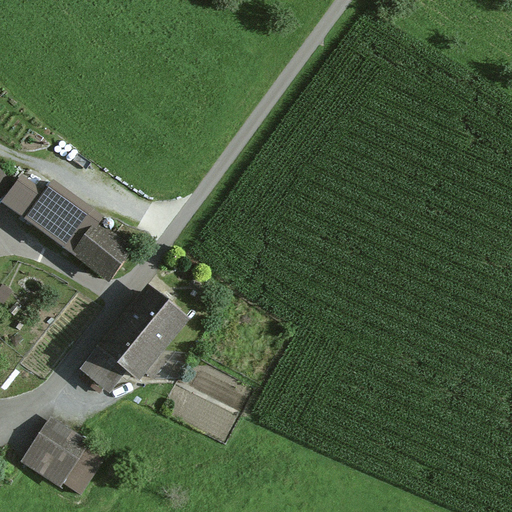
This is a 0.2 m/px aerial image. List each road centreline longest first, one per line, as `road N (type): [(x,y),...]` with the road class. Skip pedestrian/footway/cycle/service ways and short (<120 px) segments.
road 1 (track): [(0,439),(44,396),(343,0)]
road 2 (track): [(179,222),(0,146)]
road 3 (unknown): [(119,299),(37,254),(2,248)]
